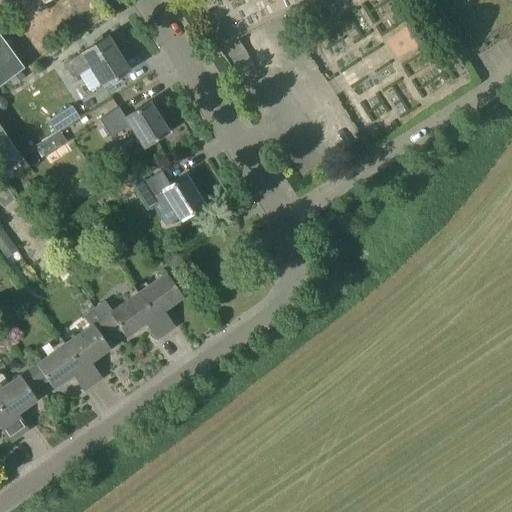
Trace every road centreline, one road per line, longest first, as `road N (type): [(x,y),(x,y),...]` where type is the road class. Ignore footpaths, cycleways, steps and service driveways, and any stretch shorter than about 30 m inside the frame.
road 1 (residential): [(0,502),(280,305),(295,274),(288,218)]
road 2 (residential): [(288,218),(511,76)]
road 3 (residential): [(288,218),(145,0)]
